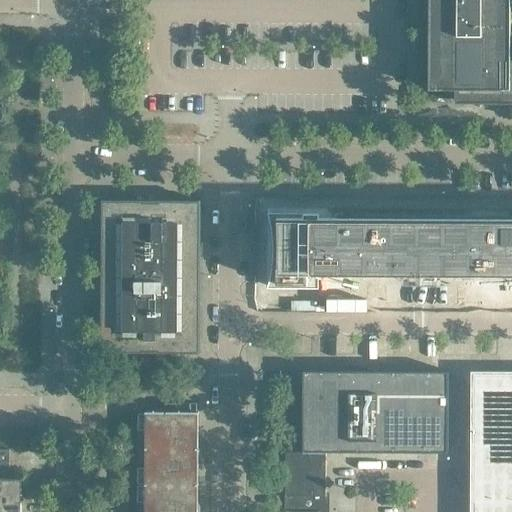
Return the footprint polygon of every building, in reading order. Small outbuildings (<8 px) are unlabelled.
[(511,59),(510,59),(510,0),(430,0),(430,89),(456,89),(456,103),(465,103),(511,103),(511,59)] [(200,352),(201,246),(201,200),(161,200),(161,201),(148,201),(143,201),(143,200),(103,200),(102,352),(200,352)] [(511,274),(511,216),(337,216),(337,218),(331,218),(331,217),(330,216),(329,216),(327,216),(326,216),(325,216),(324,217),(323,218),(309,218),(309,215),(270,215),(272,220),(272,223),(273,229),(274,234),(275,240),(275,242),(275,248),(275,251),(275,256),(275,262),(274,270),(273,275),(272,278),(271,281),(270,286),(309,286),(309,273),(511,274)] [(304,385),(304,370),(281,370),(281,385),(304,385)] [(449,452),(449,371),(357,370),(357,381),(341,381),(341,370),(304,370),(304,385),(303,451),(326,452),(449,452)] [(511,511),(511,371),(471,371),(470,511),(511,511)] [(198,511),(198,495),(199,411),(146,411),(145,511),(198,511)] [(0,464),(10,464),(10,450),(0,449),(0,464)] [(326,452),(303,451),(286,451),(286,495),(326,496),(326,452)] [(0,478),(10,478),(10,464),(0,464),(0,478)] [(22,501),(22,478),(10,478),(0,478),(0,501),(17,501),(22,501)] [(22,511),(22,501),(17,501),(0,501),(0,511),(22,511)]
